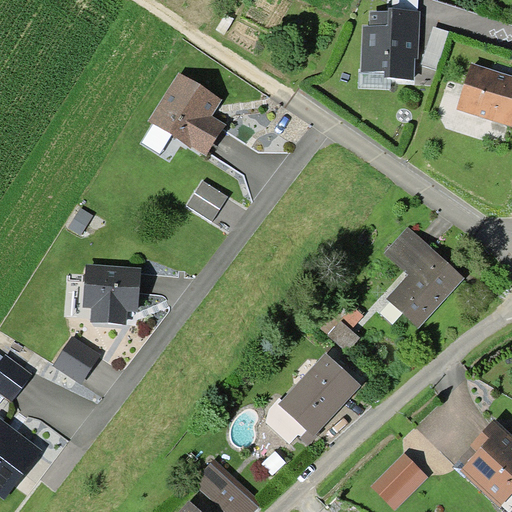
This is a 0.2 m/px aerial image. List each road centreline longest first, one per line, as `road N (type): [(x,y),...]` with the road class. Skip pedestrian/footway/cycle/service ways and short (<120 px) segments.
road 1 (residential): [(78,444),(327,122)]
road 2 (residential): [(511,308),(418,379),(275,511)]
road 3 (residential): [(511,246),(327,122)]
road 4 (track): [(292,99),(143,0)]
